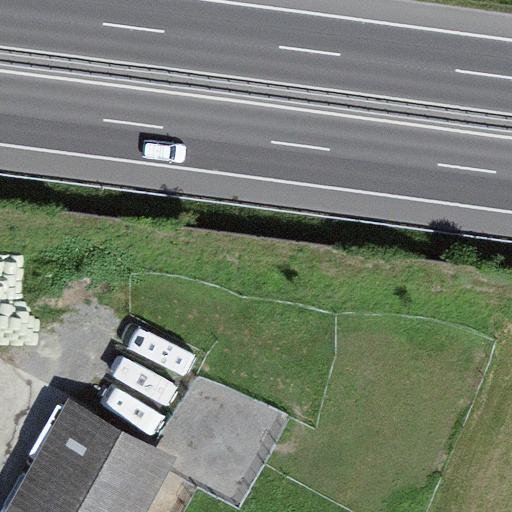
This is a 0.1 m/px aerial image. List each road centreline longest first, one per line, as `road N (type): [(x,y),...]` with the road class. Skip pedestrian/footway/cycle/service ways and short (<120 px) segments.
road 1 (motorway): [(511,76),(0,11)]
road 2 (motorway): [(0,108),(511,172)]
